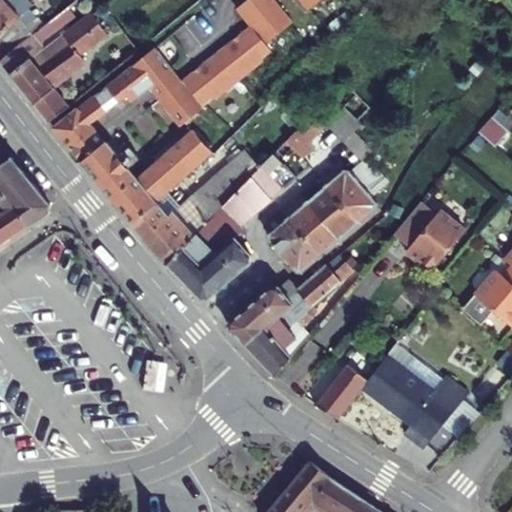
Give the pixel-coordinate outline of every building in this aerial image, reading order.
[(0,0),(0,50),(8,60),(42,34),(52,25),(45,17),(33,24),(28,17),(11,0),(0,0)] [(11,0),(28,17),(37,9),(28,0),(11,0)] [(256,26),(186,83),(207,110),(219,100),(222,103),(267,66),(264,63),(277,52),(272,46),(299,24),(279,0),(278,0),(277,2),(275,0),(255,0),(243,10),(256,26)] [(305,0),(315,11),(327,0),(305,0)] [(20,75),(39,100),(61,83),(91,59),(90,57),(95,54),(91,49),(127,21),(114,3),(54,48),(20,75)] [(8,60),(20,75),(54,48),(42,34),(8,60)] [(136,102),(154,89),(177,72),(160,49),(113,85),(125,101),(131,96),(136,102)] [(159,95),(164,101),(186,83),(182,78),(177,72),(154,89),(159,95)] [(340,95),(366,118),(377,105),(353,82),(340,95)] [(39,100),(51,115),(73,98),(61,83),(39,100)] [(164,101),(186,127),(190,123),(193,125),(204,116),(203,113),(207,110),(186,83),(164,101)] [(60,127),(78,148),(101,129),(96,123),(112,111),(100,95),(60,127)] [(340,95),(315,119),(326,133),(334,125),(369,159),(379,147),(388,135),(374,123),(364,135),(361,132),(369,122),(366,118),(340,95)] [(51,115),(56,121),(78,104),(73,98),(51,115)] [(315,119),(294,139),(304,152),(310,157),(321,146),(317,142),(326,133),(315,119)] [(83,155),(89,162),(112,142),(107,136),(101,129),(78,148),(83,155)] [(89,162),(140,223),(162,203),(218,154),(214,151),(218,147),(203,134),(201,135),(197,130),(142,177),(133,168),(145,159),(135,147),(124,156),(112,142),(89,162)] [(0,168),(16,158),(0,135),(0,168)] [(294,139),(282,152),(293,164),(304,152),(294,139)] [(357,172),(383,203),(403,174),(379,147),(369,159),(357,172)] [(152,237),(175,263),(258,176),(268,166),(252,149),(174,217),(152,237)] [(282,152),(270,163),(289,186),(302,174),(293,164),(282,152)] [(58,204),(19,156),(16,158),(0,168),(0,218),(21,204),(36,226),(57,211),(58,204)] [(270,163),(268,166),(258,176),(277,197),(289,186),(270,163)] [(335,174),(330,179),(366,222),(385,206),(383,203),(357,172),(353,167),(339,179),(335,174)] [(175,263),(210,299),(217,299),(257,264),(259,254),(245,238),(252,232),(253,228),(250,225),(275,204),(273,202),(277,197),(258,176),(175,263)] [(324,180),(309,192),(347,238),(366,222),(330,179),(326,183),(324,180)] [(295,208),(292,211),(328,255),(347,238),(309,192),(293,205),(295,208)] [(429,199),(402,232),(417,245),(415,247),(440,268),(473,228),(448,208),(445,212),(429,199)] [(140,223),(152,237),(174,217),(162,203),(140,223)] [(0,218),(0,245),(3,248),(36,226),(21,204),(0,218)] [(275,234),(308,272),(328,255),(292,211),(290,213),(288,210),(273,223),(279,231),(275,234)] [(305,289),(320,306),(350,279),(341,270),(354,259),(348,252),(307,287),(305,289)] [(358,255),(354,259),(341,270),(350,279),(366,265),(358,255)] [(511,271),(509,275),(502,268),(481,293),(511,319),(511,271)] [(289,287),(312,313),(315,310),(320,306),(305,289),(307,287),(302,280),(295,281),(289,287)] [(238,328),(254,344),(286,317),(296,327),(312,313),(289,287),(278,285),(238,319),(238,328)] [(254,344),(284,375),(317,335),(309,327),(320,316),(315,310),(312,313),(296,327),(286,317),(254,344)] [(386,324),(371,342),(378,347),(382,342),(395,352),(405,339),(386,324)] [(393,354),(375,378),(370,384),(419,422),(444,392),(416,371),(393,354)] [(427,356),(416,371),(444,392),(456,377),(427,356)] [(355,363),(323,402),(346,416),(370,384),(375,378),(355,363)] [(419,422),(413,429),(432,445),(475,393),(456,377),(444,392),(419,422)] [(329,511),(315,502),(331,477),(311,461),(267,511),(329,511)] [(384,511),(385,511),(331,477),(315,502),(329,511),(384,511)]
